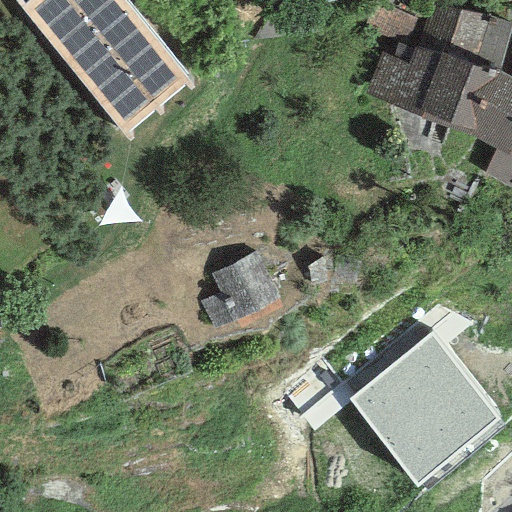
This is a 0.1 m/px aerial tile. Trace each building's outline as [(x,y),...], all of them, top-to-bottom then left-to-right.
[(124,0),(27,0),(20,6),(123,129),(188,76),(124,0)] [(417,108),(439,49),(413,41),(412,45),(397,41),(392,54),(380,50),(365,92),(417,108)] [(511,69),(440,45),(439,49),(417,108),(497,142),(485,171),(511,187),(511,186),(511,73),(510,73),(511,69)] [(277,295),(255,254),(215,276),(224,292),(204,303),(218,328),(277,295)] [(417,487),(497,419),(425,334),(345,402),(417,487)]
